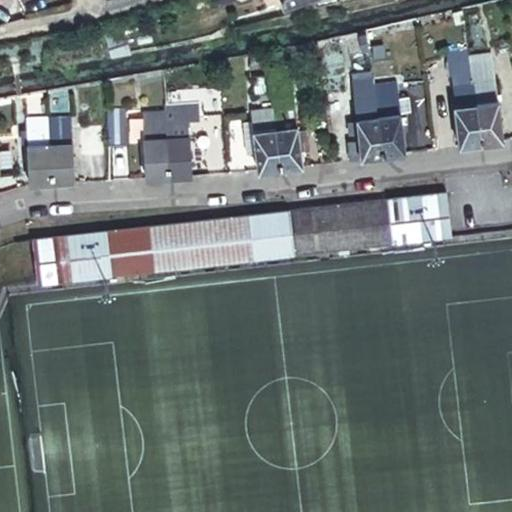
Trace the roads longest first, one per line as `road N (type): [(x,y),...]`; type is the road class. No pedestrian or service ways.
road 1 (residential): [(0,218),(33,207),(483,162),(511,150)]
road 2 (unclassified): [(128,0),(0,33)]
